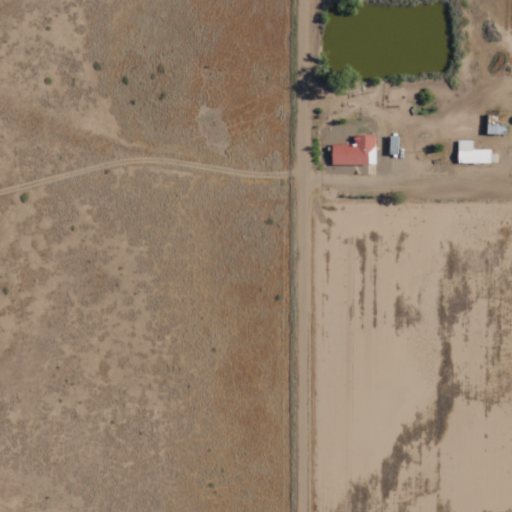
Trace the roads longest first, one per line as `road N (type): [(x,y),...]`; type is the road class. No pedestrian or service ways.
road 1 (residential): [(275,511),(275,0)]
road 2 (residential): [(275,188),(511,181)]
